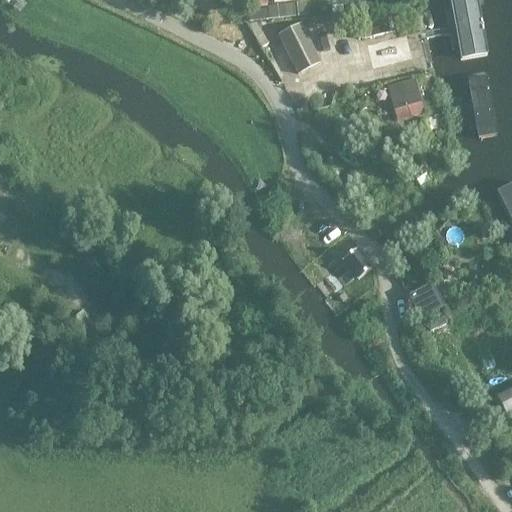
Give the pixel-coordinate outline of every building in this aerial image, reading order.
[(479,0),(446,0),(458,66),(491,60),(479,0)] [(306,17),(305,5),(266,8),(267,10),(245,12),(246,22),(306,17)] [(320,67),(301,26),(277,37),(296,78),(320,67)] [(415,82),(386,90),(395,125),(424,118),(415,82)] [(486,82),(464,86),(476,146),(498,141),(486,82)] [(511,189),(497,197),(511,227),(511,189)] [(344,261),(357,278),(359,279),(358,280),(359,281),(372,270),(371,269),(371,270),(356,252),(357,251),(356,251),(343,261),(344,262),(344,261)] [(431,287),(409,298),(421,320),(443,309),(431,287)] [(349,300),(345,295),(339,299),(343,304),(349,300)] [(511,413),(511,395),(502,401),(510,415),(511,413)]
